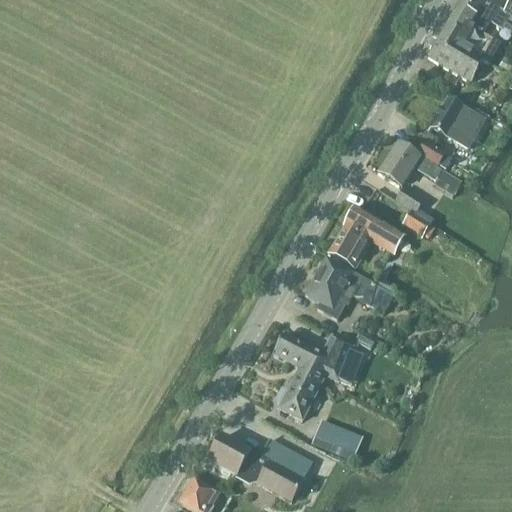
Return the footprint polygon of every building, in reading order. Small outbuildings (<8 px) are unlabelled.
[(463,0),(428,60),(470,86),(483,64),(488,68),(500,48),(483,38),(490,26),(502,33),(505,27),(511,31),(511,1),(505,16),(496,11),(490,7),(486,3),(480,0),(463,0)] [(508,77),(511,73),(511,57),(500,68),(508,77)] [(447,102),(429,130),(454,145),(461,135),(465,137),(476,118),(464,111),(447,102)] [(427,136),(422,143),(424,144),(430,148),(434,140),(427,136)] [(424,145),(416,159),(437,172),(446,158),(437,153),(424,145)] [(412,172),(433,186),(440,175),(419,162),(397,147),(377,176),(400,191),(412,172)] [(403,193),(396,205),(411,215),(415,217),(423,206),(403,193)] [(352,274),(370,245),(393,259),(405,240),(354,210),(343,229),(326,258),(352,274)] [(431,228),(415,217),(411,215),(401,231),(421,244),(423,242),(428,245),(435,233),(430,230),(431,228)] [(326,260),(303,299),(319,308),(316,313),(337,325),(345,310),(348,311),(352,302),(370,311),(376,289),(355,277),(355,276),(326,260)] [(279,412),(303,425),(326,381),(339,387),(354,351),(330,339),(322,357),(316,354),(284,337),(273,358),(299,373),(288,393),(282,393),(277,403),(281,409),(279,412)] [(356,346),(370,354),(374,346),(360,338),(356,346)] [(256,487),(291,507),(313,467),(269,443),(259,461),(221,440),(207,465),(236,481),(237,480),(241,482),(249,479),(251,476),(259,480),(256,487)] [(342,462),(348,447),(333,441),(327,455),(342,462)] [(181,506),(189,511),(212,511),(220,499),(195,484),(181,506)]
